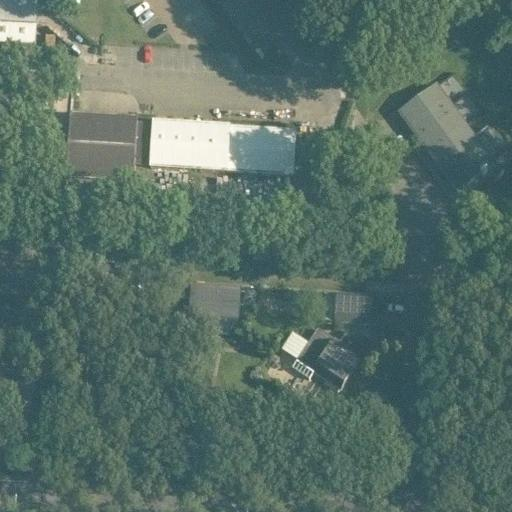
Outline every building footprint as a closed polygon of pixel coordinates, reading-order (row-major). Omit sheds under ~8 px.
[(0,0),(0,26),(36,29),(37,0),(0,0)] [(437,88),(399,116),(457,194),(495,166),(437,88)] [(134,188),(135,168),(293,177),(296,134),(71,121),(67,184),(134,188)] [(204,288),(192,287),(190,320),(202,321),(239,323),(241,290),(204,288)] [(337,324),(386,326),(388,297),(338,295),(337,324)] [(357,349),(353,354),(319,331),(293,370),(310,382),(314,375),(341,393),(351,377),(357,381),(372,359),(357,349)]
